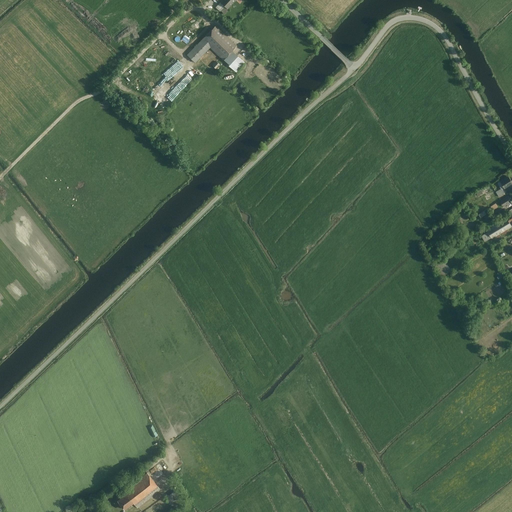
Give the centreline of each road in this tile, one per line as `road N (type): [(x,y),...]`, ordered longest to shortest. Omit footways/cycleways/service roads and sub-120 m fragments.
road 1 (residential): [(0,408),(353,67)]
road 2 (track): [(207,0),(188,8),(106,91),(75,104),(0,178)]
road 3 (unclassified): [(353,67),(396,22),(428,23),(511,154)]
